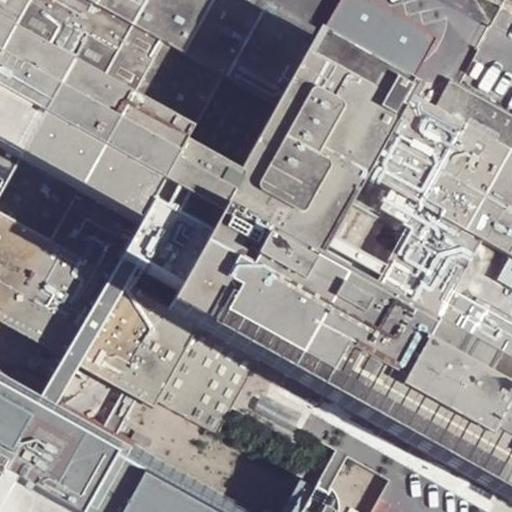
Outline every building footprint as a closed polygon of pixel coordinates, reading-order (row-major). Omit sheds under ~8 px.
[(0,0),(0,311),(133,385),(146,394),(220,433),(261,363),(511,502),(511,327),(449,292),(481,240),(511,257),(511,156),(430,111),(384,86),(351,68),(326,54),(230,0),(0,0)] [(351,68),(384,86),(401,54),(345,22),(326,54),(351,68)] [(430,111),(511,156),(511,115),(448,80),(430,111)] [(0,322),(69,361),(50,395),(64,403),(82,368),(128,393),(133,385),(0,311),(0,322)] [(0,511),(254,511),(122,438),(123,436),(109,428),(64,403),(50,395),(0,366),(0,511)] [(146,394),(133,385),(128,393),(109,428),(123,436),(142,401),(146,394)] [(220,433),(146,394),(142,401),(216,442),(220,433)] [(338,451),(304,511),(319,511),(331,490),(350,457),(344,454),(338,451)] [(331,490),(319,511),(344,511),(342,503),(339,497),(331,490)]
